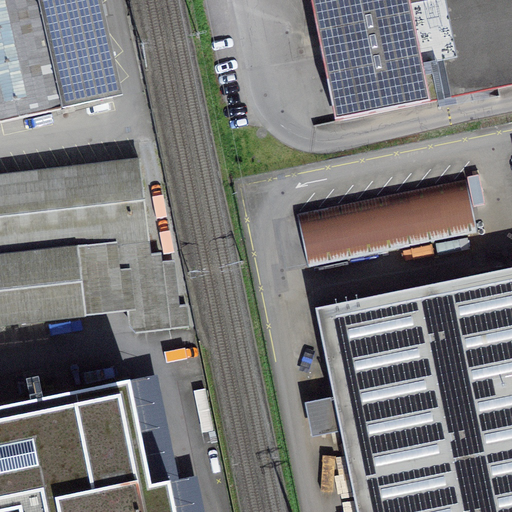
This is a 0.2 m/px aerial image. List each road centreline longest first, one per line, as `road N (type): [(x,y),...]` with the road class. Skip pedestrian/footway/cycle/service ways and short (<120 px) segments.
road 1 (unknown): [(331,511),(277,211),(289,192),(511,139)]
road 2 (unknown): [(511,90),(310,130),(268,88),(248,0)]
